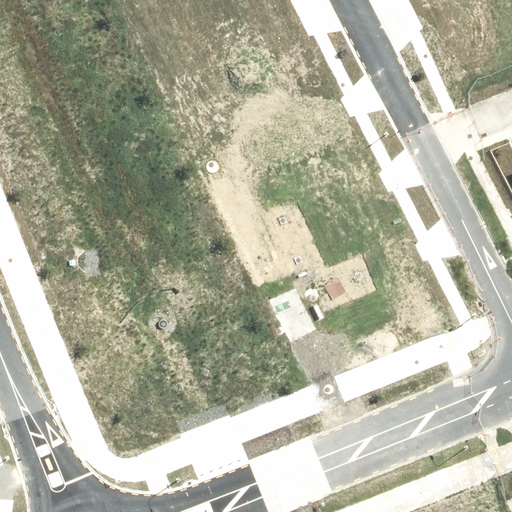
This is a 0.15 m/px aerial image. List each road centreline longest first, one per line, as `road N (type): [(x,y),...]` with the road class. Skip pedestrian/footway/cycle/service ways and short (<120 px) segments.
road 1 (residential): [(105,510),(176,501),(511,368)]
road 2 (residential): [(511,407),(251,511)]
road 3 (residential): [(511,319),(423,143)]
road 4 (residential): [(69,502),(0,353)]
road 5 (residential): [(423,143),(349,0)]
